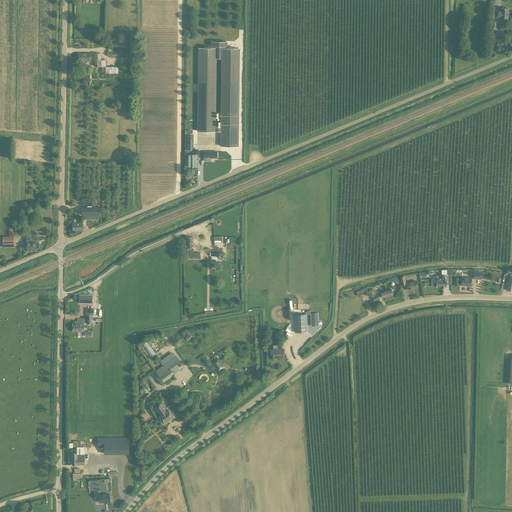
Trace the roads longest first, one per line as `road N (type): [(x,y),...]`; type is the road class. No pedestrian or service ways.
road 1 (unclassified): [(60,245),(511,56)]
road 2 (unclassified): [(126,511),(189,447),(371,316),(448,297),(511,299)]
road 3 (unclassified): [(58,511),(60,245)]
road 4 (unclassified): [(60,245),(61,0)]
